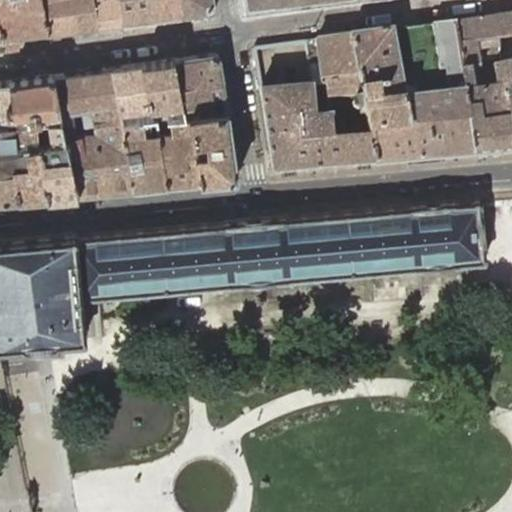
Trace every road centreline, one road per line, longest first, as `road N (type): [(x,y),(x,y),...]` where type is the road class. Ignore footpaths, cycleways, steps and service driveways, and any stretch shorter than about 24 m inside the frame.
road 1 (residential): [(233,34),(491,0)]
road 2 (residential): [(257,196),(0,221)]
road 3 (residential): [(511,171),(257,196)]
road 4 (residential): [(0,65),(233,34)]
road 5 (residential): [(233,34),(257,196)]
